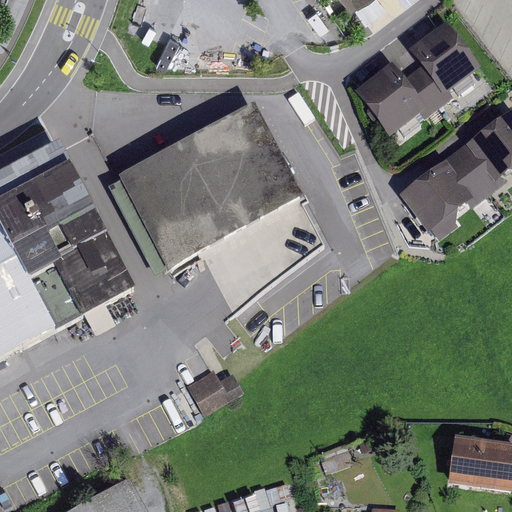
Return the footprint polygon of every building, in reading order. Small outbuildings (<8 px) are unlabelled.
[(352,0),(358,8),(369,0),(352,0)] [(420,52),(433,69),(423,76),(445,105),(490,71),(456,25),(420,52)] [(423,76),(413,83),(402,68),(366,95),(399,139),(445,105),(423,76)] [(300,200),(255,117),(125,187),(172,273),(300,200)] [(511,183),(511,121),(469,154),(498,193),(511,183)] [(0,363),(136,291),(61,148),(0,181),(0,363)] [(441,236),(498,193),(469,154),(411,197),(441,236)] [(121,192),(113,197),(157,275),(165,271),(121,192)] [(211,374),(188,388),(206,417),(244,395),(234,378),(219,387),(211,374)] [(511,439),(454,437),(452,484),(511,486),(511,439)] [(147,511),(132,484),(81,511),(147,511)] [(399,511),(400,498),(367,498),(366,511),(399,511)]
